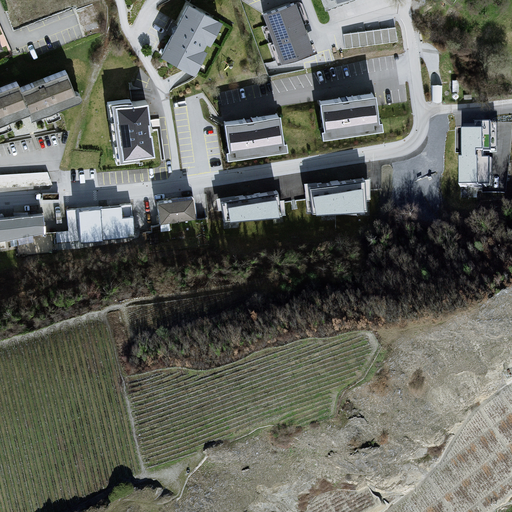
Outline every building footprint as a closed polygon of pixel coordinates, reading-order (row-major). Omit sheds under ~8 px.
[(317,0),(323,13),(356,0),(317,0)] [(295,2),(263,13),(281,64),(313,52),(295,2)] [(218,23),(184,5),(156,58),(190,76),(218,23)] [(344,43),(397,40),(396,26),(343,29),(344,43)] [(13,84),(0,88),(0,120),(26,111),(28,117),(73,101),(62,71),(15,89),(13,84)] [(317,102),(322,134),(378,126),(374,94),(317,102)] [(145,101),(113,106),(121,163),(153,158),(145,101)] [(222,122),(227,154),(283,146),(279,114),(222,122)] [(464,124),(464,186),(492,186),(492,152),(498,152),(498,124),(464,124)] [(306,185),(310,213),(367,211),(363,179),(306,185)] [(221,199),(225,223),(281,214),(278,191),(221,199)] [(188,197),(155,204),(159,225),(192,219),(188,197)] [(131,203),(66,209),(68,242),(133,236),(131,203)] [(40,215),(0,218),(0,244),(43,236),(40,215)]
